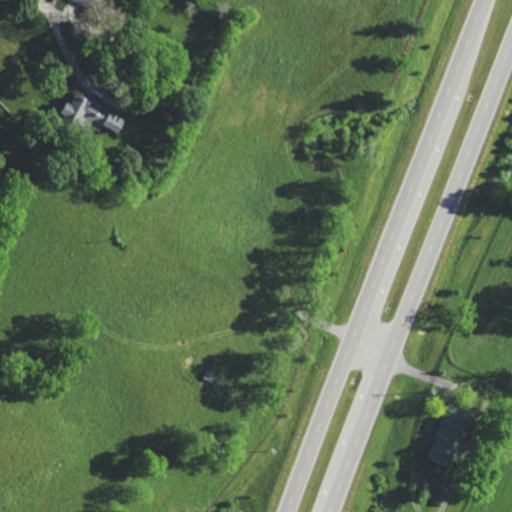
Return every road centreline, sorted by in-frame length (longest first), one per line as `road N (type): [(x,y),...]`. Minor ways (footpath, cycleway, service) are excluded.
road 1 (trunk): [(483,0),(281,511)]
road 2 (trunk): [(326,511),(511,40)]
road 3 (residential): [(444,511),(484,419),(484,394),(301,316)]
